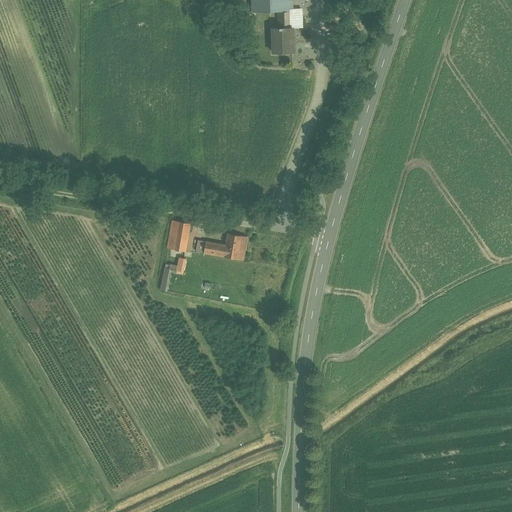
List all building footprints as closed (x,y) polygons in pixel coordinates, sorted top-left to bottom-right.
[(277,14),(290,14),(289,0),(251,0),(252,15),(277,14)] [(277,14),(277,32),(291,31),(290,14),(277,14)] [(277,32),(271,32),(272,57),(293,57),(293,31),(291,31),(277,32)] [(192,225),(171,222),(167,250),(187,253),(192,225)] [(225,247),(205,244),(203,256),(243,262),(247,237),(227,234),(225,247)] [(203,256),(205,244),(197,242),(195,255),(203,256)] [(186,260),(179,259),(176,274),(183,275),(186,260)]
